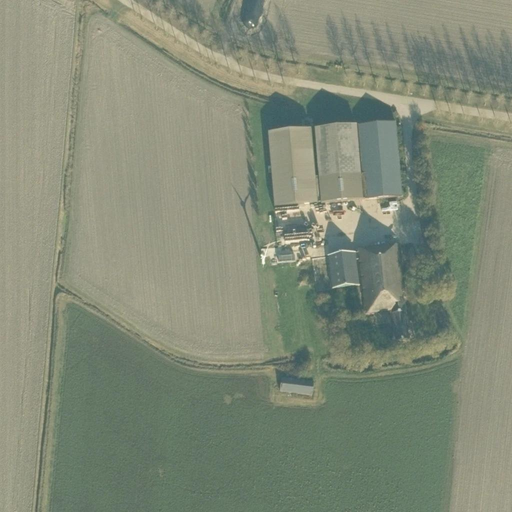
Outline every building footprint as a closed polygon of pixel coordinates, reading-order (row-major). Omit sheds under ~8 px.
[(320,179),(315,179),(311,133),(268,136),(275,208),(402,197),(395,123),(358,127),(362,175),(360,175),(356,127),(315,131),(320,179)] [(365,315),(390,312),(390,315),(392,315),(396,342),(409,341),(403,298),(405,297),(398,245),(356,251),(365,315)] [(328,257),(332,290),(359,287),(355,254),(328,257)] [(332,290),(328,257),(311,259),(315,292),(332,290)] [(280,392),(312,397),(314,382),(282,379),(280,392)]
